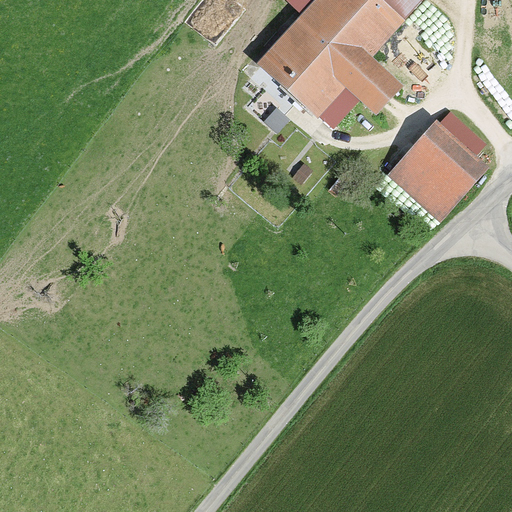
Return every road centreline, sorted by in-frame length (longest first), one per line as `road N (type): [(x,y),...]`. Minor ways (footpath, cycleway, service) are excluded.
road 1 (unclassified): [(471,217),(420,259),(204,511)]
road 2 (track): [(290,110),(333,144),(372,143),(412,130),(462,83)]
road 3 (track): [(463,0),(462,83),(511,158)]
